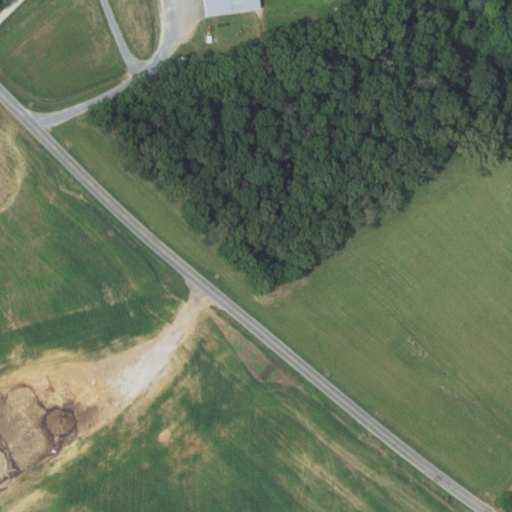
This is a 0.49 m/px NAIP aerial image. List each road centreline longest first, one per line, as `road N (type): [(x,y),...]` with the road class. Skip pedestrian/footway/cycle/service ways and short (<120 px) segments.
road 1 (residential): [(483,511),(158,247),(0,90)]
road 2 (track): [(206,287),(179,327),(134,368),(54,420)]
